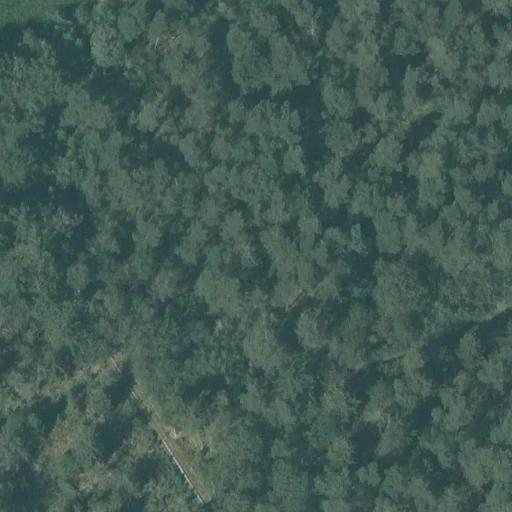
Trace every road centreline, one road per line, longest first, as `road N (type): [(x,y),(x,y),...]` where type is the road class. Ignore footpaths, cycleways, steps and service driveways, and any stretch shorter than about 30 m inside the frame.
road 1 (track): [(0,181),(212,511)]
road 2 (track): [(511,307),(171,448)]
